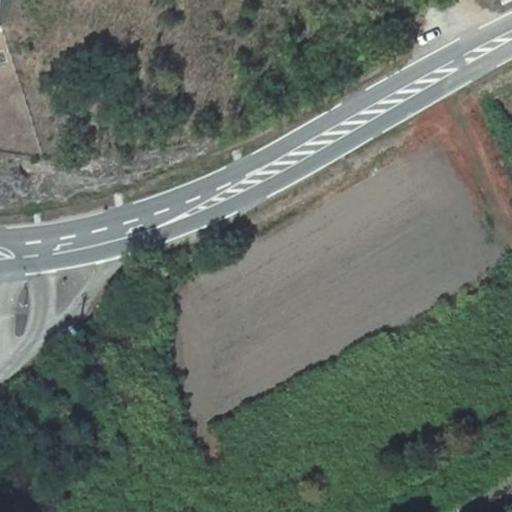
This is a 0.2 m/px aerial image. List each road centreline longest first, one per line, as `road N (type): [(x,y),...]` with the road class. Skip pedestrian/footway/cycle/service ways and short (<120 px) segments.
road 1 (primary): [(511,34),(206,205),(53,251)]
road 2 (residential): [(53,251),(23,346),(0,370)]
